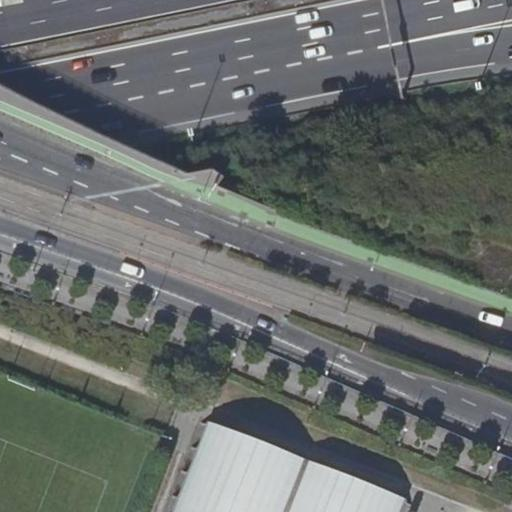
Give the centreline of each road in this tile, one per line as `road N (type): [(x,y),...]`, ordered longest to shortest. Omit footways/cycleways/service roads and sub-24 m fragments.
road 1 (primary): [(0,225),(168,284),(511,430)]
road 2 (primary): [(511,338),(0,149)]
road 3 (motorway): [(0,104),(388,25)]
road 4 (motorway): [(388,25),(511,0)]
road 5 (motorway): [(388,25),(511,35)]
